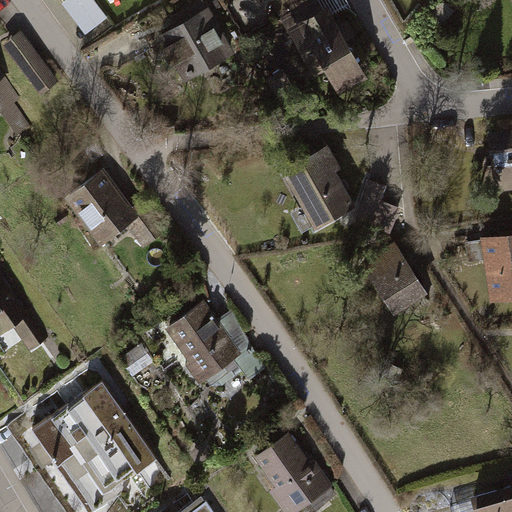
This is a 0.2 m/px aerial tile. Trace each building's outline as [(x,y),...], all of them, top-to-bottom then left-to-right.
[(99,0),(67,0),(65,2),(89,32),(111,15),(99,0)] [(320,0),(310,0),(280,18),(316,79),(329,72),(342,95),(371,78),(329,6),(325,9),(320,0)] [(213,8),(160,36),(186,84),(239,56),(213,8)] [(56,84),(21,33),(6,43),(41,94),(56,84)] [(0,103),(11,96),(0,80),(0,103)] [(511,130),(488,134),(497,197),(511,194),(511,130)] [(330,144),(285,172),(318,229),(357,205),(339,171),(342,166),(330,144)] [(104,170),(64,200),(100,249),(141,220),(104,170)] [(387,185),(368,179),(357,214),(376,220),(387,185)] [(402,208),(384,201),(371,236),(389,242),(402,208)] [(511,236),(485,239),(492,299),(511,297),(511,236)] [(422,296),(388,245),(357,266),(390,317),(422,296)] [(0,267),(0,333),(13,324),(32,349),(49,337),(0,267)] [(219,321),(208,303),(166,329),(201,385),(243,358),(239,352),(219,321)] [(234,311),(219,321),(239,352),(251,344),(234,311)] [(103,381),(33,427),(87,507),(158,459),(103,381)] [(293,435),(258,458),(293,511),(308,511),(333,496),(293,435)] [(511,511),(511,479),(472,491),(477,511),(511,511)]
